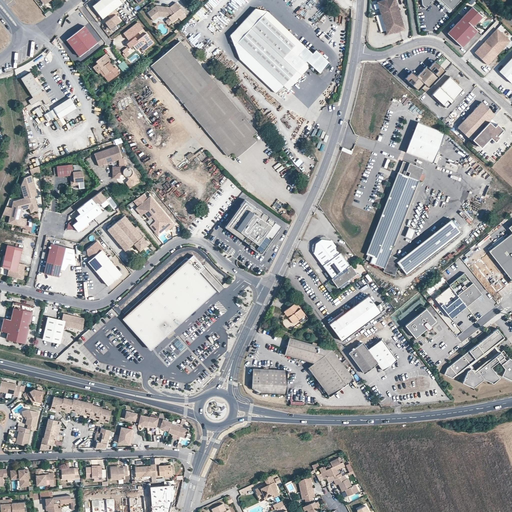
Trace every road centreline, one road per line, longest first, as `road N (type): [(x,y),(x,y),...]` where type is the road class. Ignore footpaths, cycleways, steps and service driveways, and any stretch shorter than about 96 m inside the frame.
road 1 (residential): [(267,288),(222,263),(206,244),(183,240),(104,303),(30,291)]
road 2 (tertiary): [(354,51),(322,172),(267,288)]
road 3 (secondary): [(265,415),(384,419),(511,401)]
road 4 (residential): [(201,461),(174,453),(0,457)]
road 5 (unclassified): [(354,51),(440,44),(511,110)]
road 6 (secondary): [(177,403),(0,363)]
